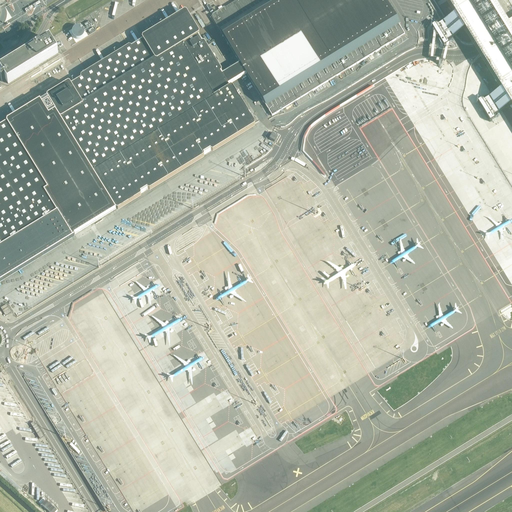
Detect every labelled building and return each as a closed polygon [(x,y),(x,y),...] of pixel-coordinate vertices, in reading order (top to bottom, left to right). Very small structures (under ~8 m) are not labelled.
[(272,116),(407,34),(385,0),(237,0),(211,17),(218,27),(240,64),(239,64),(246,75),(247,75),(271,115),(272,116)] [(447,0),(456,14),(446,20),(442,22),(440,20),(432,25),(444,46),(453,40),(451,38),(455,35),(465,29),(471,39),(475,44),(478,50),(502,89),(488,97),(486,95),(478,100),(490,121),(499,115),(498,112),(511,104),(511,30),(507,22),(504,18),(493,0),(447,0)] [(47,97),(47,99),(116,211),(118,211),(141,197),(141,195),(148,191),(150,191),(204,158),(204,156),(211,152),(213,153),(255,127),(255,125),(233,88),(231,88),(229,86),(237,81),(246,75),(239,64),(230,70),(222,74),(221,73),(222,71),(204,43),(203,43),(199,36),(199,34),(186,13),(184,13),(143,39),(142,41),(131,48),(129,47),(81,76),(81,79),(73,83),(70,85),(68,84),(47,97)] [(76,38),(78,38),(81,38),(82,36),(84,34),(84,32),(84,30),(82,28),(80,26),(78,26),(75,27),(74,28),(72,30),(72,32),(73,35),(74,36),(76,38)] [(2,82),(5,80),(8,84),(33,69),(34,69),(39,66),(46,61),(58,53),(50,40),(0,70),(0,71),(4,77),(0,79),(2,82)] [(75,236),(116,211),(47,99),(44,101),(41,103),(40,101),(7,122),(7,124),(0,127),(0,283),(74,238),(75,236)] [(274,142),(278,136),(273,133),(269,139),(274,142)] [(1,308),(5,316),(11,312),(6,305),(1,308)] [(40,439),(43,437),(34,422),(31,424),(40,439)]
